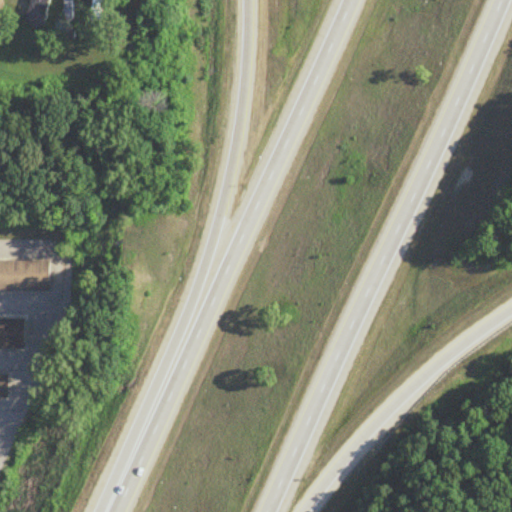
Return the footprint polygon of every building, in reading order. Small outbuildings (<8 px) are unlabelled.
[(51,0),(32,0),(28,25),(47,28),(51,0)] [(74,22),(74,0),(65,0),(65,22),(74,22)] [(94,0),(95,23),(106,23),(105,0),(94,0)] [(0,257),(0,287),(45,288),(45,257),(0,257)] [(0,314),(0,347),(25,348),(26,315),(0,314)] [(0,372),(0,398),(12,399),(12,372),(0,372)]
